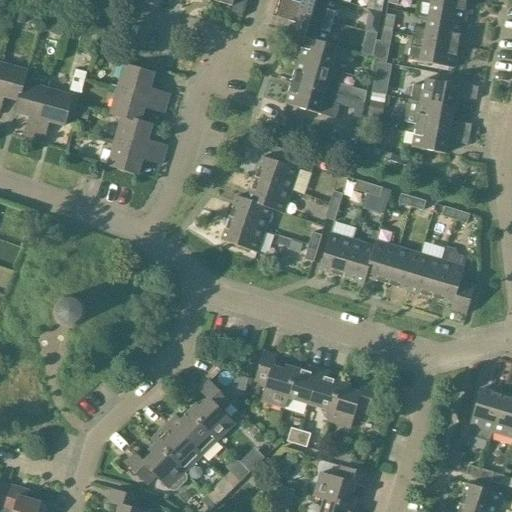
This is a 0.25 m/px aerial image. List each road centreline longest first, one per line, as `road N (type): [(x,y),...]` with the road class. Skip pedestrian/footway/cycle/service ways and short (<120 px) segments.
road 1 (residential): [(427,360),(198,292)]
road 2 (residential): [(79,483),(93,441),(178,365),(198,292)]
road 3 (residential): [(144,238),(178,176),(201,90),(247,44)]
road 4 (residential): [(389,511),(427,360)]
road 5 (residential): [(144,238),(0,184)]
road 6 (residential): [(511,269),(503,175),(511,131)]
road 7 (residential): [(247,44),(124,11)]
